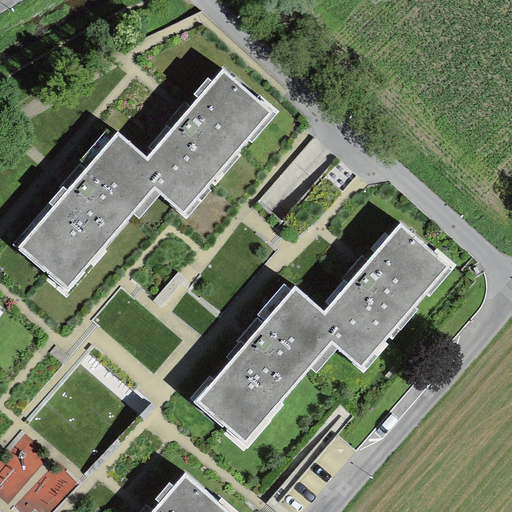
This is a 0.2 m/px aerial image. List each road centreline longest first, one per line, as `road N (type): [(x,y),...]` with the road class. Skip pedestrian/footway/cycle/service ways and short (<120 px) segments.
road 1 (unknown): [(336,126),(240,249),(164,225),(149,228),(0,412)]
road 2 (residential): [(511,294),(203,0)]
road 3 (residential): [(326,511),(511,294)]
